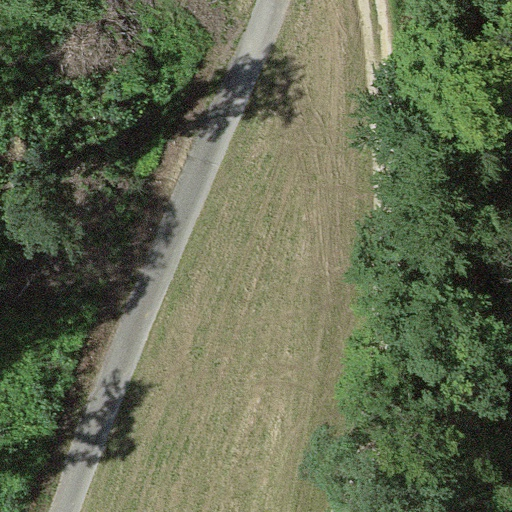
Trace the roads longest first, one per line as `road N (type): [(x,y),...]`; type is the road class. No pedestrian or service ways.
road 1 (track): [(256,0),(77,511)]
road 2 (track): [(360,511),(366,343),(385,170),(354,0)]
